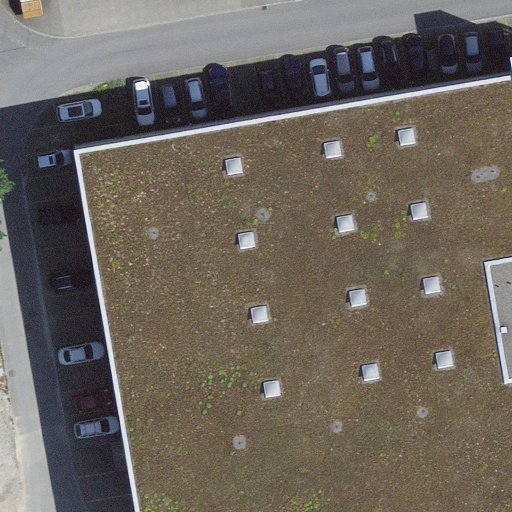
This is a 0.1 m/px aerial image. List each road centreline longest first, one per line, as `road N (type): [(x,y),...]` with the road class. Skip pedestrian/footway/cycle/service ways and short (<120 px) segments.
road 1 (residential): [(0,82),(511,0)]
road 2 (residential): [(0,170),(56,511)]
